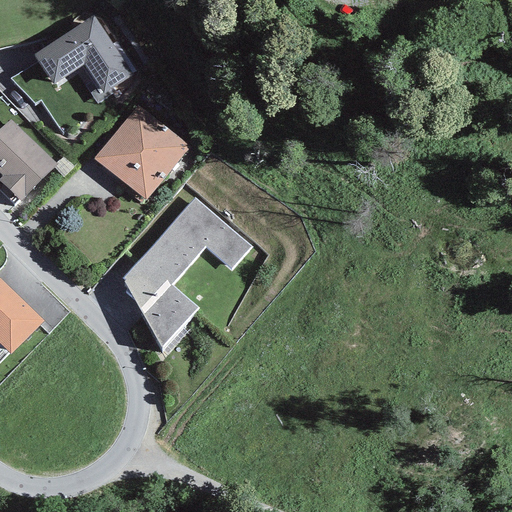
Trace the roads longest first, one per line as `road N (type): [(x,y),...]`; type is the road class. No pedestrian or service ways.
road 1 (residential): [(0,227),(124,350),(138,403),(121,451)]
road 2 (track): [(121,451),(268,511)]
road 3 (residential): [(0,474),(38,488),(66,486),(94,476),(121,451)]
